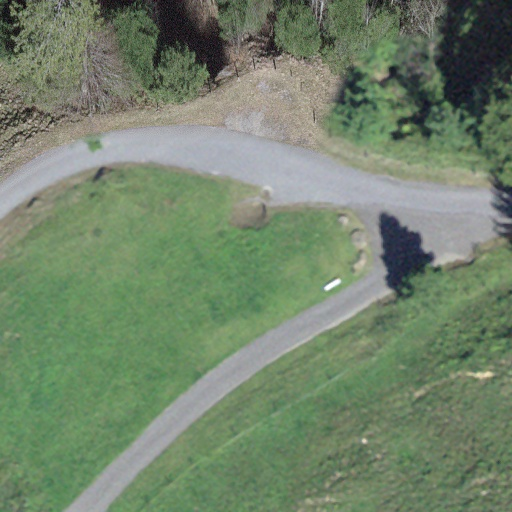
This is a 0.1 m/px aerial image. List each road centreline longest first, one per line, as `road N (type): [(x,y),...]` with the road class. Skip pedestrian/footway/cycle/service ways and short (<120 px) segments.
road 1 (track): [(470,229),(288,166),(178,144),(69,156),(0,200)]
road 2 (track): [(83,511),(218,382),(470,229)]
